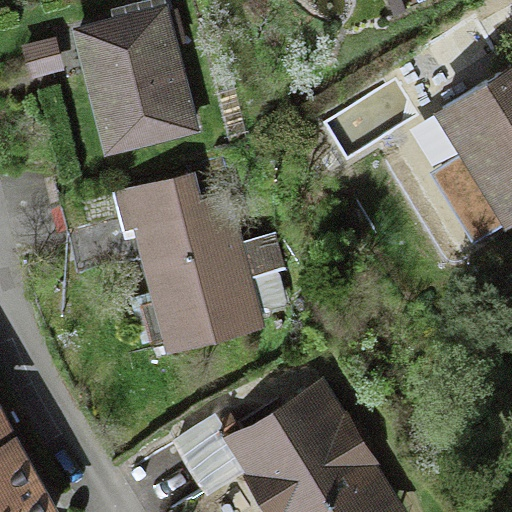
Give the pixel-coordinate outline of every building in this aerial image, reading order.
[(98,149),(187,126),(155,1),(66,24),(98,149)] [(511,210),(511,62),(434,114),(502,217),(511,210)] [(53,171),(62,205),(70,236),(132,220),(124,189),(115,155),(53,171)] [(257,320),(225,198),(195,206),(186,173),(124,189),(132,220),(70,236),(81,276),(153,257),(175,341),(257,320)] [(268,511),(387,511),(396,507),(314,372),(219,429),(268,511)] [(46,511),(0,433),(0,511),(46,511)]
